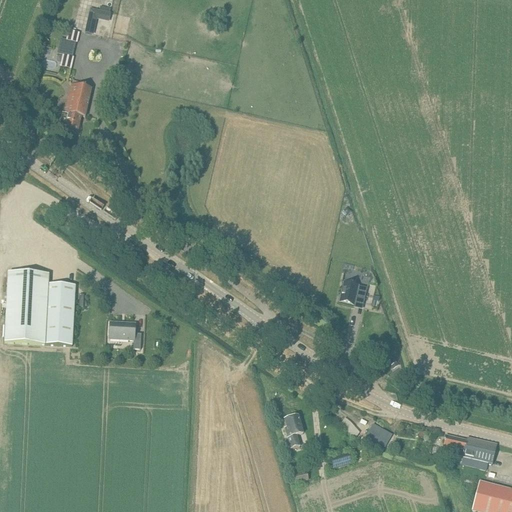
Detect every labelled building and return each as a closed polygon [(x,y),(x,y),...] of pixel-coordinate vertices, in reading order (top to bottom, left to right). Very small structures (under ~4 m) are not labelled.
[(90,9),(84,34),(93,36),(97,20),(109,23),(111,14),(110,14),(109,14),(110,10),(100,7),(99,11),(90,9)] [(79,34),(68,32),(66,41),(75,43),(77,44),(79,34)] [(63,56),(72,58),(75,43),(66,41),(60,40),(57,55),(63,56)] [(63,56),(60,68),(71,70),(74,58),(72,58),(63,56)] [(85,119),(92,90),(79,88),(80,83),(72,82),(71,86),(72,86),(66,114),(67,114),(67,117),(69,118),(65,132),(77,135),(81,118),(85,119)] [(346,209),(342,214),(346,218),(351,213),(346,209)] [(5,344),(45,346),(48,286),(49,276),(9,274),(5,344)] [(339,304),(353,307),(353,309),(362,312),(362,309),(364,302),(367,290),(343,284),(339,304)] [(48,286),(45,346),(71,348),(74,287),(48,286)] [(110,324),(109,342),(133,343),(133,351),(140,351),(141,335),(134,335),(135,326),(110,324)] [(298,418),(284,422),(287,430),(285,431),(287,440),(288,440),(291,451),(300,448),(297,437),(303,435),(298,418)] [(338,428),(344,432),(355,440),(358,434),(350,425),(344,420),(338,428)] [(393,436),(373,425),(363,443),(373,449),(376,445),(385,450),(393,436)] [(443,449),(442,455),(451,457),(451,456),(453,456),(451,463),(461,465),(467,442),(445,436),(442,448),(443,449)] [(461,465),(461,466),(486,472),(488,465),(491,466),(496,446),(468,439),(467,442),(461,465)] [(348,454),(330,458),(333,469),(351,464),(348,454)] [(295,485),(308,481),(306,473),(293,477),(295,485)] [(511,511),(511,491),(479,483),(471,511),(511,511)]
